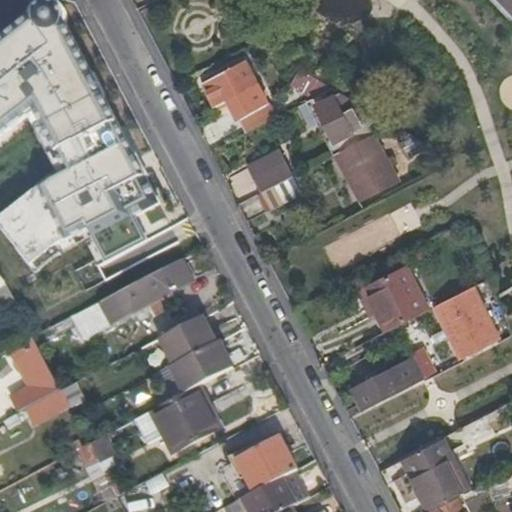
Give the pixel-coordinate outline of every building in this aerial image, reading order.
[(0,132),(30,109),(60,167),(46,174),(0,210),(0,227),(27,262),(54,240),(84,227),(101,260),(144,238),(132,214),(157,201),(63,20),(62,20),(62,16),(62,12),(61,7),(59,5),(56,2),(53,0),(37,0),(36,1),(33,3),(31,6),(30,8),(29,10),(29,12),(27,12),(0,33),(0,132)] [(241,132),(270,117),(241,62),(200,83),(211,105),(225,98),(241,132)] [(305,94),(314,77),(300,69),(290,86),(305,94)] [(328,85),(293,104),(305,127),(321,119),(337,150),(376,129),(391,121),(377,112),(362,120),(350,98),(328,85)] [(376,129),(337,150),(362,196),(400,176),(376,129)] [(245,164),(252,180),(285,162),(277,146),(245,164)] [(258,193),(261,191),(292,174),(285,162),(252,180),(258,193)] [(292,174),(261,191),(269,207),(302,190),(295,173),(292,174)] [(191,276),(178,254),(95,298),(107,321),(166,290),(191,276)] [(376,312),(386,329),(429,306),(406,263),(363,286),(373,305),(379,302),(383,308),(376,312)] [(2,280),(0,280),(0,324),(20,314),(12,299),(11,296),(2,280)] [(474,282),(433,304),(459,357),(501,335),(474,282)] [(363,286),(355,290),(369,316),(376,312),(383,308),(379,302),(373,305),(363,286)] [(167,362),(180,390),(191,384),(230,364),(216,337),(213,338),(198,312),(157,334),(171,360),(167,362)] [(30,332),(5,345),(25,383),(8,392),(17,408),(21,405),(58,385),(30,332)] [(424,375),(435,370),(422,347),(411,352),(417,363),(424,375)] [(350,387),(362,409),(419,378),(424,375),(417,363),(411,366),(409,363),(398,369),(395,364),(350,387)] [(149,407),(172,448),(214,426),(191,384),(180,390),(149,407)] [(66,401),(58,385),(21,405),(30,421),(66,401)] [(227,455),(247,490),(281,472),(291,467),(272,431),(227,455)] [(86,440),(96,459),(110,450),(102,432),(86,440)] [(442,434),(397,458),(426,511),(427,511),(458,495),(473,487),(442,434)] [(86,440),(75,445),(85,464),(96,459),(86,440)] [(92,476),(103,499),(114,493),(103,471),(92,476)] [(247,490),(237,496),(245,511),(268,511),(286,503),(296,497),(306,492),(299,477),(288,483),(281,472),(247,490)] [(103,508),(118,500),(114,493),(103,499),(100,500),(103,508)] [(427,511),(467,511),(458,495),(427,511)] [(221,504),(226,511),(245,511),(237,496),(221,504)] [(291,511),(286,503),(268,511),(291,511)]
